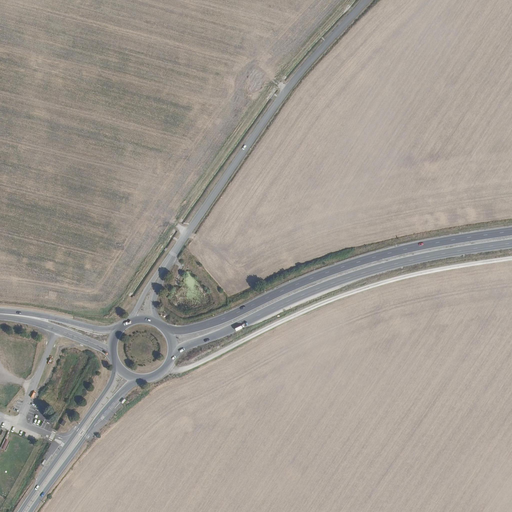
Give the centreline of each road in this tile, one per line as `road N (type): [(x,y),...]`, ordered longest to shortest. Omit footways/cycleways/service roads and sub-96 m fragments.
road 1 (track): [(511,258),(340,294),(188,367),(161,369)]
road 2 (primary): [(511,231),(383,254),(222,319),(164,330)]
road 3 (primary): [(169,357),(362,273),(511,243)]
road 4 (residential): [(366,0),(282,94),(171,254)]
road 5 (primary): [(116,361),(107,388),(20,511)]
road 6 (primary): [(30,511),(105,408),(142,376)]
